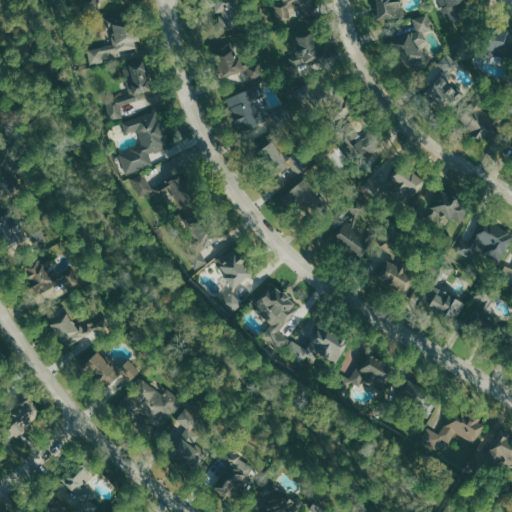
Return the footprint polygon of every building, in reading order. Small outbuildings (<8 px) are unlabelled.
[(83,0),(86,9),(98,7),(96,0),(83,0)] [(218,15),(229,34),(242,26),(234,13),(239,9),(233,0),(211,0),(209,1),(218,15)] [(273,4),(279,22),(292,19),(289,8),(299,5),(302,14),(316,9),(312,0),(283,0),(284,1),(273,4)] [(375,0),(377,19),(403,17),(401,0),(375,0)] [(439,0),(443,10),(467,1),(466,0),(439,0)] [(404,70),(427,64),(422,43),(428,42),(425,32),(433,29),(429,14),(414,19),(417,32),(396,38),(404,70)] [(115,45),(89,48),(91,62),(125,58),(124,50),(140,48),(135,17),(111,21),(115,45)] [(511,56),(511,29),(488,28),(487,56),(511,56)] [(293,38),(297,52),(288,54),(293,74),(323,67),(315,32),(293,38)] [(222,77),(241,71),(244,82),(264,76),(258,59),(241,65),(234,42),(213,49),(222,77)] [(459,65),(450,53),(413,82),(422,93),(425,91),(437,107),(452,95),(447,89),(456,82),(449,74),(459,65)] [(107,98),(111,120),(125,117),(122,104),(141,100),(140,92),(151,90),(144,57),(123,61),(129,94),(107,98)] [(243,132),(265,121),(250,88),(228,98),(243,132)] [(480,143),(499,129),(478,102),(460,116),(480,143)] [(142,146),(120,152),(126,173),(153,166),(150,153),(171,147),(161,110),(123,121),(126,133),(138,130),(142,146)] [(356,157),(370,150),(357,124),(343,132),(356,157)] [(259,149),(274,176),(293,165),(297,173),(306,167),(295,148),(283,156),(274,140),(259,149)] [(0,151),(0,197),(21,189),(14,173),(18,171),(8,148),(0,151)] [(424,183),(403,165),(390,179),(411,197),(424,183)] [(151,186),(146,173),(133,178),(140,197),(149,194),(153,204),(175,196),(179,208),(194,203),(184,175),(151,186)] [(289,192),(305,210),(321,196),(304,177),(289,192)] [(460,224),(470,210),(437,186),(427,200),(433,205),(428,211),(435,216),(440,209),(460,224)] [(0,215),(0,243),(3,250),(25,239),(14,210),(0,215)] [(226,244),(197,210),(184,222),(201,241),(186,255),(198,269),(226,244)] [(360,257),(375,236),(352,219),(337,241),(360,257)] [(501,262),(511,241),(511,232),(487,219),(473,245),(463,240),(457,250),(471,257),(476,249),(501,262)] [(252,271),(232,251),(218,265),(229,276),(220,285),(228,293),(222,299),(235,312),(243,303),(232,291),(252,271)] [(32,296),(57,283),(44,255),(25,265),(26,286),(32,296)] [(377,280),(408,291),(415,272),(384,260),(377,280)] [(421,302),(456,320),(466,302),(437,287),(444,273),(451,276),(455,268),(443,261),(421,302)] [(511,267),(507,265),(501,277),(511,282),(511,267)] [(63,277),(71,290),(82,284),(74,271),(63,277)] [(280,331),(300,308),(274,285),(255,307),(273,323),(261,337),(280,353),(291,340),(280,331)] [(488,334),(499,316),(488,310),(494,299),(482,291),(464,320),(488,334)] [(46,317),(65,347),(83,336),(64,305),(46,317)] [(311,350),(310,349),(304,363),(310,366),(316,352),(339,362),(349,339),(321,327),(311,350)] [(304,363),(310,348),(291,340),(285,355),(304,363)] [(80,364),(99,347),(118,367),(128,358),(139,369),(128,381),(119,373),(102,389),(80,364)] [(352,379),(339,371),(333,381),(348,390),(354,380),(368,388),(373,380),(381,385),(392,366),(367,352),(352,379)] [(112,407),(141,376),(160,393),(166,387),(181,399),(158,427),(138,410),(128,422),(112,407)] [(429,417),(439,398),(408,381),(398,400),(429,417)] [(0,415),(22,391),(40,411),(9,442),(0,432),(0,415)] [(475,443),(485,424),(455,408),(441,434),(428,427),(420,443),(437,451),(443,439),(450,443),(456,433),(475,443)] [(185,427),(165,454),(172,459),(175,456),(188,466),(190,462),(197,466),(209,451),(193,441),(197,434),(185,427)] [(511,466),(511,434),(498,429),(490,449),(495,451),(492,458),(511,466)] [(211,488),(225,464),(216,458),(224,445),(254,463),(247,474),(252,478),(242,493),(234,488),(227,498),(211,488)] [(82,454),(98,470),(84,483),(92,492),(83,501),(58,477),(82,454)] [(106,511),(106,501),(91,500),(91,474),(72,474),(71,511),(106,511)] [(267,511),(262,509),(276,486),(304,502),(297,511),(267,511)] [(109,511),(121,496),(134,505),(128,511),(109,511)]
